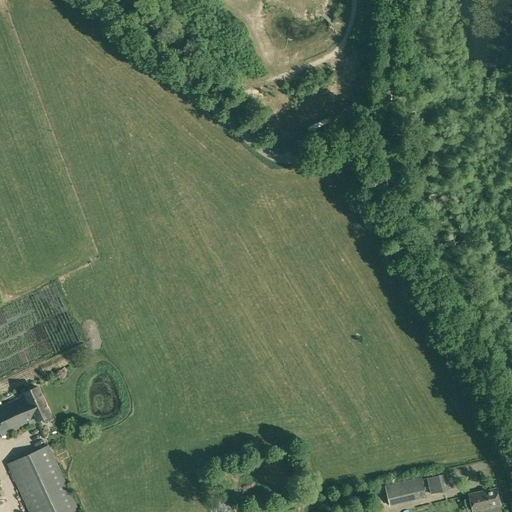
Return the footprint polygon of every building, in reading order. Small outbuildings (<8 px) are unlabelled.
[(0,404),(0,432),(2,436),(44,417),(46,421),(52,419),(50,414),(51,414),(38,386),(25,392),(25,394),(0,404)] [(60,446),(66,465),(75,463),(70,444),(60,446)] [(8,463),(30,511),(78,511),(79,511),(48,445),(8,463)] [(422,479),(426,494),(447,490),(443,474),(422,479)] [(426,494),(422,479),(422,477),(385,485),(390,505),(426,497),(426,494)] [(496,488),(469,494),(473,511),(475,510),(475,511),(480,511),(479,509),(500,504),(496,488)]
